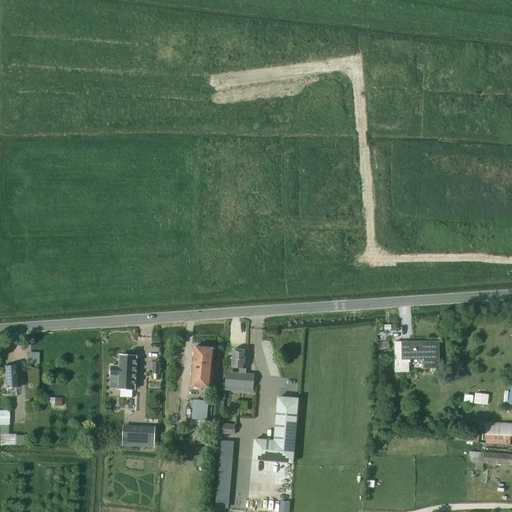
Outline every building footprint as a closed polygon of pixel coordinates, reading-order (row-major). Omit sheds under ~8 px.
[(410,360),(424,360),(424,369),(440,369),(439,342),(403,342),(403,363),(410,363),(410,360)] [(190,386),(211,388),(214,349),(194,347),(190,386)] [(244,375),(244,369),(245,369),(246,351),(232,350),(231,368),(239,369),(239,373),(237,374),(226,374),(225,386),(253,388),(254,376),(244,375)] [(27,364),(40,364),(40,353),(27,352),(27,364)] [(111,366),(111,376),(119,377),(118,389),(135,390),(137,357),(120,356),(119,367),(111,366)] [(18,382),(17,366),(5,367),(7,391),(12,391),(12,389),(17,389),(16,386),(18,385),(18,382)] [(475,393),(473,404),(487,406),(489,395),(475,393)] [(194,400),(192,420),(207,421),(208,402),(194,400)] [(11,401),(3,401),(3,411),(0,411),(0,422),(9,423),(9,411),(11,411),(11,401)] [(293,463),(297,410),(277,408),(274,442),(254,440),(253,460),(293,463)] [(9,425),(0,424),(0,434),(9,435),(9,425)] [(223,424),(222,434),(234,435),(235,425),(223,424)] [(486,432),(511,433),(511,425),(487,424),(486,432)] [(131,427),(130,445),(154,446),(155,428),(131,427)] [(511,445),(511,433),(486,432),(486,444),(511,445)] [(2,443),(22,443),(23,435),(2,435),(2,443)] [(484,463),(485,448),(473,447),(472,463),(484,463)] [(511,465),(511,450),(485,448),(484,463),(511,465)]
